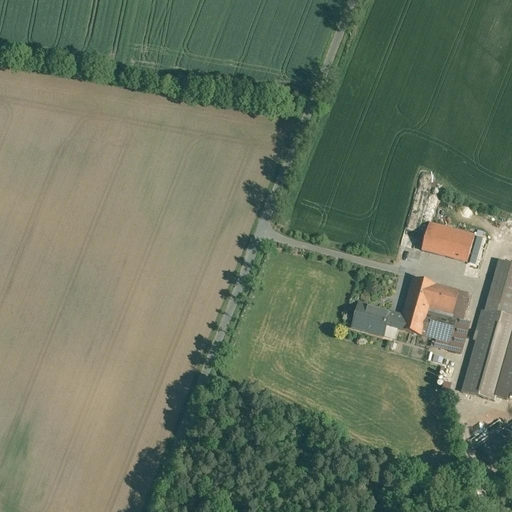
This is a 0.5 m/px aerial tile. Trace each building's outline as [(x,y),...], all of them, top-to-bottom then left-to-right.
[(461,233),(430,224),(428,233),(459,241),(461,233)] [(459,241),(428,233),(422,251),(454,260),(459,241)] [(475,236),(461,233),(459,241),(454,260),(467,263),(468,263),(475,236)] [(486,239),(475,236),(468,263),(467,263),(466,269),(477,272),(486,239)] [(511,266),(500,263),(486,312),(511,319),(511,266)] [(477,272),(466,269),(464,275),(475,278),(477,272)] [(436,286),(414,279),(403,319),(400,330),(422,336),(428,313),(429,309),(453,315),(460,292),(436,286)] [(390,314),(360,305),(354,328),(384,337),(387,326),(400,330),(403,319),(390,315),(390,314)] [(511,319),(486,312),(482,311),(476,332),(480,333),(463,394),(495,403),(496,398),(511,342),(511,319)] [(458,321),(428,313),(422,336),(451,344),(458,321)] [(511,342),(496,398),(507,401),(509,395),(511,395),(511,342)] [(445,386),(443,392),(450,394),(452,389),(445,386)]
